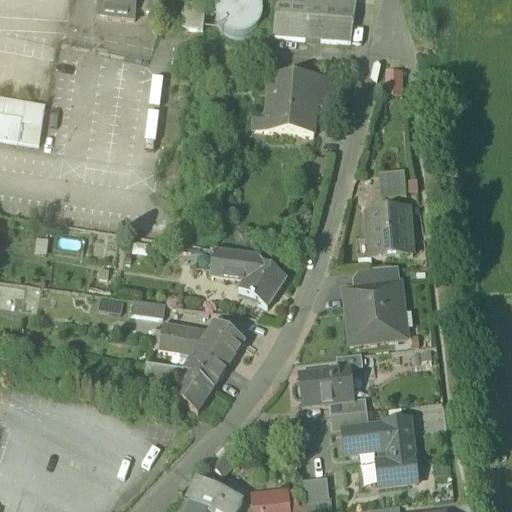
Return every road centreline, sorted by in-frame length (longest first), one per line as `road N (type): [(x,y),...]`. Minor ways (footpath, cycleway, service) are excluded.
road 1 (unclassified): [(150,511),(269,375),(331,256),(392,4)]
road 2 (track): [(412,84),(463,511)]
road 3 (unknown): [(0,179),(42,179),(170,224)]
